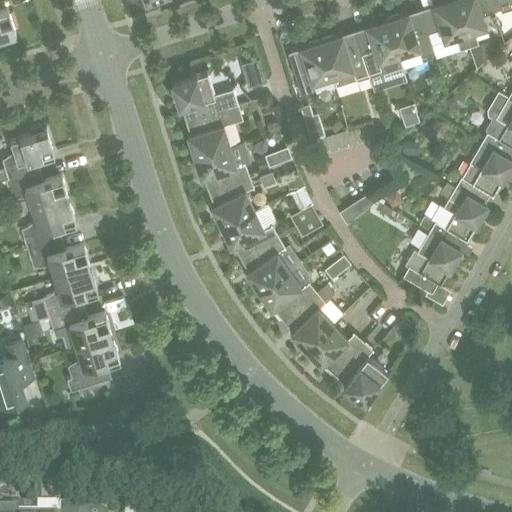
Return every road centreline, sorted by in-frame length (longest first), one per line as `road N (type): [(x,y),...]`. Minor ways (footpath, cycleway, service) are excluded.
road 1 (residential): [(251,380),(207,324),(161,237),(100,58)]
road 2 (residential): [(359,468),(511,220)]
road 3 (residential): [(0,445),(167,428),(217,411),(251,380)]
road 4 (residential): [(100,58),(289,0)]
road 5 (unknown): [(300,511),(250,482),(184,422)]
road 6 (residential): [(359,468),(251,380)]
road 7 (residential): [(490,511),(359,468)]
